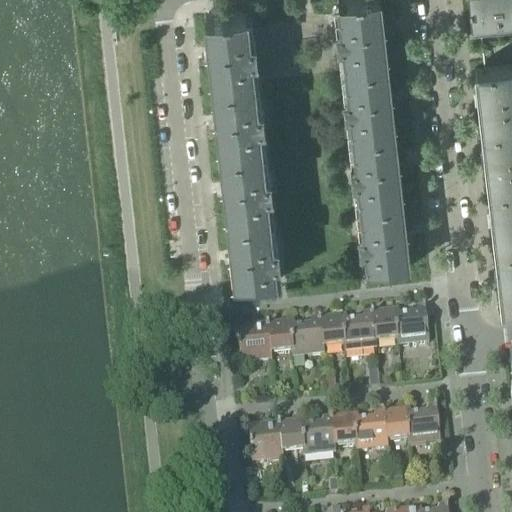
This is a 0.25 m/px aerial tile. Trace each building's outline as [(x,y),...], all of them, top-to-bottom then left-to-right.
[(334,26),(335,33),(381,28),(380,24),(378,4),(377,0),(337,0),(337,1),(338,0),(340,26),(334,26)] [(499,26),(496,0),(467,0),(470,27),(469,28),(470,29),(499,26)] [(511,0),(496,0),(499,26),(511,24),(511,0)] [(209,48),(209,49),(255,44),(254,40),(253,36),(247,37),(244,12),(245,12),(245,10),(228,12),(221,12),(221,13),(213,14),(204,15),(205,24),(206,24),(208,43),(208,48),(209,48)] [(342,43),(345,66),(385,62),(384,52),(383,52),(382,40),(380,29),(381,29),(381,28),(335,33),(335,34),(334,34),(335,40),(336,44),(342,43)] [(211,71),(212,83),(252,78),(249,54),(255,53),(255,45),(255,44),(209,49),(211,71)] [(341,94),(342,101),(388,96),(388,92),(385,68),(385,62),(345,66),(348,93),(341,94)] [(473,92),(474,99),(478,99),(511,95),(511,63),(511,64),(484,67),(476,68),(476,67),(474,68),(475,73),(475,75),(477,92),(473,92)] [(216,116),(216,117),(262,112),(262,107),(261,104),(255,104),(252,78),(212,83),(213,88),(216,111),(215,111),(216,116)] [(481,127),(481,129),(511,125),(511,95),(478,99),(474,99),(474,106),(478,106),(480,119),(481,127)] [(350,111),(352,134),(392,130),(391,120),(389,107),(389,108),(388,96),(342,101),(342,102),(343,108),(343,111),(350,111)] [(218,139),(220,151),(260,147),(257,121),(263,121),(262,113),(263,113),(262,112),(216,117),(219,139),(218,139)] [(479,152),(480,159),(484,158),(511,155),(511,125),(481,129),(481,130),(482,138),(483,152),(479,152)] [(349,162),(350,169),(396,163),(395,159),(392,136),(393,136),(392,130),(352,134),(355,161),(349,162)] [(224,183),(224,185),(270,180),(270,175),(269,175),(269,171),(263,172),(260,147),(220,151),(220,155),(221,155),(223,178),(223,179),(223,183),(224,183)] [(487,187),(488,188),(511,185),(511,155),(484,158),(480,159),(481,166),(485,165),(486,179),(487,179),(488,187),(487,187)] [(357,178),(360,203),(400,198),(399,187),(398,187),(397,175),(395,164),(396,164),(396,163),(350,169),(350,170),(349,170),(350,175),(351,179),(357,178)] [(226,206),(227,219),(268,215),(265,189),(271,188),(270,181),(271,181),(270,180),(224,185),(226,206)] [(486,212),(487,219),(491,218),(511,215),(511,185),(488,188),(488,190),(489,198),(490,211),(486,212)] [(357,229),(357,236),(403,231),(403,227),(400,203),(400,198),(360,203),(363,229),(357,229)] [(231,251),(232,253),(278,248),(278,243),(277,243),(277,239),(270,240),(268,215),(227,219),(228,223),(231,246),(230,246),(231,251)] [(494,247),(494,248),(511,245),(511,215),(491,218),(487,219),(488,225),(492,225),(493,238),(494,238),(495,247),(494,247)] [(403,231),(357,236),(357,237),(358,243),(358,247),(365,246),(368,271),(367,271),(368,272),(391,270),(391,269),(400,268),(400,269),(405,269),(405,268),(408,268),(406,255),(404,243),(403,231)] [(493,271),(494,278),(498,277),(511,275),(511,245),(494,248),(494,249),(495,249),(496,258),(495,258),(497,270),(493,271)] [(278,248),(232,253),(234,274),(233,274),(235,287),(238,287),(238,288),(245,287),(244,286),(251,285),(275,283),(275,281),(272,257),(279,256),(278,248)] [(511,275),(498,277),(494,278),(495,285),(498,284),(501,309),(503,309),(503,308),(511,306),(511,275)] [(398,313),(393,313),(396,343),(397,349),(428,345),(424,309),(422,309),(422,310),(416,311),(414,317),(399,318),(398,313)] [(393,313),(372,315),(375,345),(396,343),(393,313)] [(340,319),(344,349),(344,355),(376,351),(375,345),(372,315),(369,315),(369,316),(363,316),(362,323),(346,324),(346,318),(340,319)] [(340,319),(320,321),(323,351),(344,349),(340,319)] [(288,325),(292,355),(292,361),(324,357),(323,351),(320,321),(317,321),(317,322),(311,322),(309,328),(294,330),(293,324),(288,325)] [(288,325),(267,327),(271,357),(292,355),(288,325)] [(271,363),(271,357),(267,327),(265,327),(236,331),(238,348),(237,348),(238,353),(238,352),(240,366),(271,363)] [(371,390),(380,389),(378,374),(369,375),(371,390)] [(328,395),(336,394),(335,379),(327,380),(328,395)] [(409,412),(404,412),(407,442),(408,448),(439,445),(435,408),(433,409),(427,410),(425,416),(410,418),(409,412)] [(383,414),(386,445),(407,442),(404,412),(383,415),(383,414)] [(351,418),(355,448),(355,454),(387,451),(386,445),(383,414),(381,415),(374,416),(373,422),(357,424),(357,418),(351,418)] [(351,418),(331,421),(334,450),(355,448),(351,418)] [(299,424),(303,454),(303,460),(335,456),(334,450),(331,421),(331,420),(328,420),(328,421),(322,422),(320,428),(305,429),(304,423),(299,424)] [(279,426),(278,426),(282,456),(303,454),(299,424),(279,426)] [(282,462),(282,456),(278,426),(276,426),(276,427),(247,430),(249,447),(249,452),(250,452),(251,466),(282,462)] [(337,494),(348,493),(347,486),(337,486),(337,494)]
